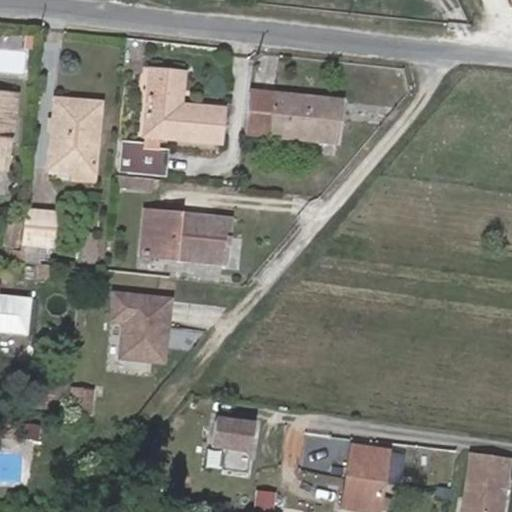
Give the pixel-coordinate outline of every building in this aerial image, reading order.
[(180,106),(183,74),(148,70),(142,137),(146,137),(157,138),(218,144),(222,109),(180,106)] [(335,144),(340,101),(248,91),(244,134),(335,144)] [(0,162),(9,162),(15,97),(0,95),(0,162)] [(94,173),(100,103),(54,99),(52,122),(51,130),(47,169),(73,171),(94,173)] [(156,147),(157,138),(146,137),(146,143),(145,146),(156,147)] [(145,146),(146,143),(120,141),(118,173),(163,177),(165,152),(145,150),(145,146)] [(0,172),(8,173),(9,162),(0,162),(0,172)] [(93,181),(94,173),(73,171),(72,179),(93,181)] [(151,189),(153,179),(118,176),(117,186),(151,189)] [(51,247),(54,214),(23,211),(22,225),(21,244),(40,246),(51,247)] [(225,265),(229,220),(144,212),(139,256),(225,265)] [(21,244),(22,225),(4,223),(1,247),(20,249),(21,244)] [(38,264),(40,246),(21,244),(20,249),(19,262),(38,264)] [(169,301),(114,295),(111,320),(124,322),(120,358),(162,362),(169,301)] [(0,329),(26,333),(29,300),(0,297),(0,329)] [(65,397),(67,381),(36,377),(34,393),(65,397)] [(89,415),(92,392),(69,390),(67,412),(89,415)] [(62,412),(64,398),(33,394),(32,408),(62,412)] [(247,471),(254,424),(215,418),(211,448),(226,450),(223,468),(247,471)] [(32,439),(33,426),(20,425),(19,438),(32,439)] [(366,511),(376,511),(387,452),(351,446),(341,508),(366,511)] [(500,511),(508,459),(468,454),(460,511),(500,511)] [(261,511),(263,496),(236,492),(233,511),(261,511)]
